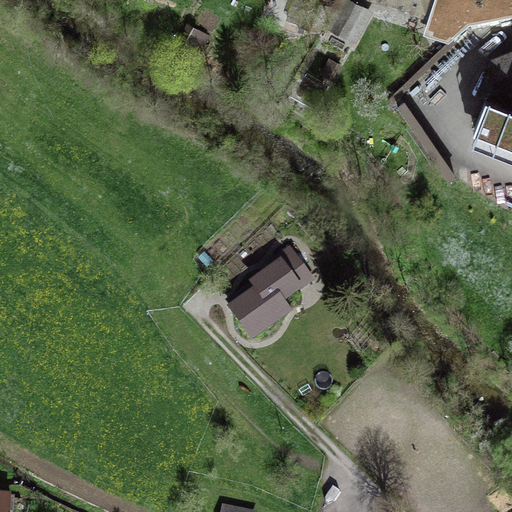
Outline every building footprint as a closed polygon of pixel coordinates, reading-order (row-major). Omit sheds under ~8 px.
[(343,0),(329,27),(349,38),(363,11),(343,0)] [(388,0),(417,10),(420,0),(388,0)] [(318,30),(325,7),(310,2),(302,25),(318,30)] [(184,54),(190,45),(200,51),(208,36),(188,24),(174,48),(184,54)] [(511,142),(511,67),(509,66),(495,101),(486,98),(474,128),(511,142)] [(291,278),(304,269),(289,249),(275,259),(279,264),(239,293),(244,300),(231,310),(251,337),(288,310),(281,300),(298,288),(291,278)]
